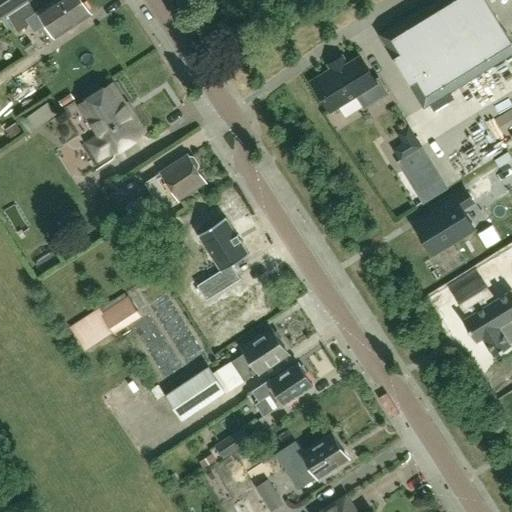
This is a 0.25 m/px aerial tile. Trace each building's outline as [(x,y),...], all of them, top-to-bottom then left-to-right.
[(13,10),(14,12),(29,3),(27,0),(0,0),(0,17),(0,18),(13,10)] [(36,13),(29,3),(14,12),(9,16),(19,31),(30,24),(34,30),(47,23),(56,37),(92,14),(82,0),(52,0),(38,9),(39,10),(36,13)] [(511,42),(485,0),(433,0),(378,34),(424,108),(460,166),(511,134),(511,42)] [(314,82),(331,109),(357,93),(365,106),(386,94),(378,81),(375,83),(360,59),(347,67),(342,59),(331,66),(334,70),(314,82)] [(97,161),(113,151),(143,131),(132,113),(130,114),(111,85),(81,104),(101,135),(86,144),(97,161)] [(57,114),(49,102),(27,118),(35,128),(57,114)] [(193,156),(190,155),(188,154),(145,182),(153,194),(143,200),(141,197),(125,207),(142,233),(158,223),(152,214),(162,208),(162,209),(206,181),(198,169),(199,165),(193,156)] [(439,211),(416,226),(433,253),(474,228),(462,209),(473,202),(466,191),(437,209),(439,211)] [(221,270),(198,285),(207,299),(241,278),(232,264),(250,254),(249,252),(248,253),(241,241),(237,235),(226,218),(227,218),(226,217),(198,234),(221,270)] [(479,279),(456,294),(465,309),(469,307),(473,314),(463,320),(477,342),(484,338),(496,356),(511,344),(511,289),(488,304),(484,298),(490,294),(479,279)] [(79,322),(83,328),(73,334),(85,351),(113,333),(114,335),(141,317),(128,296),(127,297),(124,293),(100,309),(102,313),(101,314),(102,316),(101,316),(97,310),(79,322)] [(246,353),(233,361),(244,379),(257,371),(258,372),(287,353),(274,332),(273,330),(261,338),(259,335),(242,347),(246,353)] [(269,379),(252,391),(259,402),(269,395),(277,408),(312,384),(298,364),(271,382),(269,379)] [(208,367),(166,395),(183,419),(224,392),(213,374),(208,367)] [(251,441),(243,427),(215,446),(224,459),(251,441)] [(333,435),(303,454),(295,442),(276,454),(298,489),(317,477),(319,481),(336,471),(334,468),(346,460),(341,452),(343,451),(333,435)] [(275,493),(267,481),(257,488),(264,500),(275,493)] [(231,506),(235,511),(256,511),(247,497),(231,506)] [(353,511),(345,499),(325,511),(353,511)]
